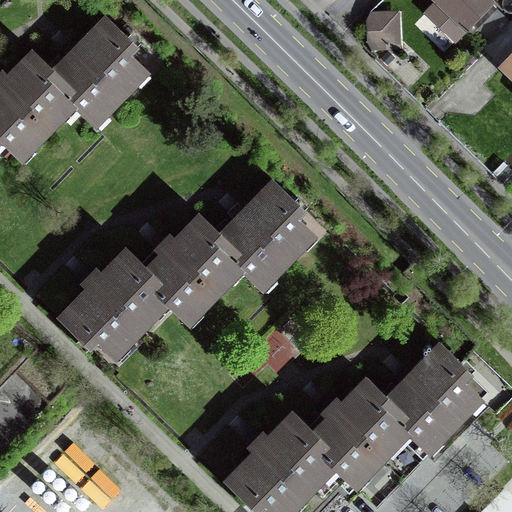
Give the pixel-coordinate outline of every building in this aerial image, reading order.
[(493,3),(489,0),(435,0),(437,1),(427,11),(456,40),(493,3)] [(497,10),(478,29),(491,41),(509,22),(497,10)] [(394,14),(370,15),(367,21),(368,41),(371,48),(395,47),(398,43),(397,16),(394,14)] [(77,93),(69,102),(89,122),(101,110),(107,115),(137,84),(131,79),(143,67),(121,45),(128,38),(106,16),(72,51),(54,70),(77,93)] [(0,140),(16,156),(28,144),(33,149),(63,119),(58,113),(69,102),(77,93),(54,70),(33,50),(8,76),(2,70),(0,72),(0,140)] [(511,55),(501,67),(511,77),(511,55)] [(244,257),(236,265),(256,285),(268,273),(274,278),(304,247),(298,242),(310,230),(288,208),(295,201),(273,180),(239,215),(220,234),(244,257)] [(139,276),(162,299),(183,319),(195,307),(200,312),(230,282),(225,276),(236,265),(244,257),(220,234),(200,214),(175,239),(169,233),(160,243),(154,249),(160,254),(147,268),(139,276)] [(151,310),(162,299),(139,276),(147,268),(126,247),(101,273),(96,267),(87,276),(81,283),(87,288),(58,317),(80,339),(87,332),(109,353),(121,341),(126,347),(157,315),(151,310)] [(0,355),(13,368),(25,357),(35,347),(0,313),(0,355)] [(408,375),(388,396),(411,420),(403,428),(423,448),(436,436),(441,441),(470,410),(465,405),(477,393),(455,371),(462,364),(441,343),(408,375)] [(0,389),(2,388),(18,372),(48,404),(69,381),(35,347),(13,368),(0,355),(0,389)] [(306,439),(341,473),(350,482),(362,470),(367,475),(397,445),(392,439),(403,428),(411,420),(388,396),(367,377),(342,402),(337,397),(328,405),(322,412),(327,417),(314,431),(306,439)] [(259,511),(302,511),(341,473),(306,439),(314,431),(294,410),(269,436),(263,430),(254,440),(248,446),(254,451),(225,480),(247,502),(254,494),(261,502),(255,508),(259,511)] [(511,481),(478,511),(510,511),(511,511),(511,481)]
